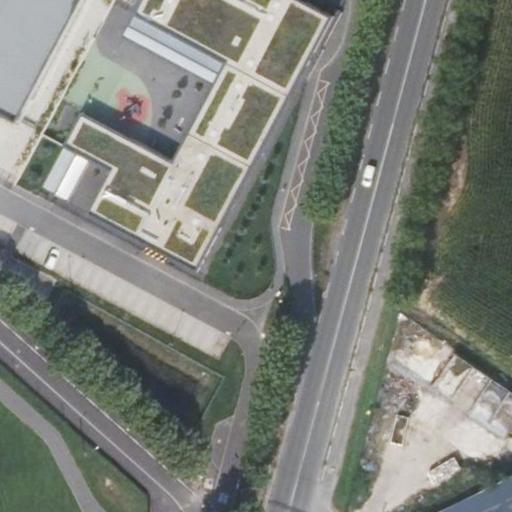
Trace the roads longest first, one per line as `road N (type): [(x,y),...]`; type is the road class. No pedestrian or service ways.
road 1 (secondary): [(298,511),(435,0)]
road 2 (secondary): [(417,0),(281,511)]
road 3 (residential): [(212,511),(225,497),(261,372),(250,338),(0,200)]
road 4 (unclassified): [(0,343),(179,511)]
